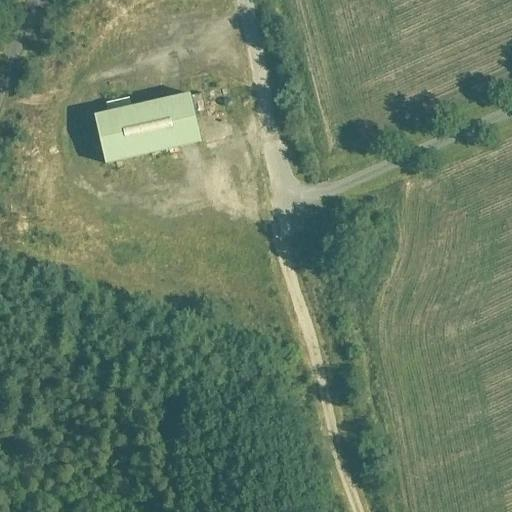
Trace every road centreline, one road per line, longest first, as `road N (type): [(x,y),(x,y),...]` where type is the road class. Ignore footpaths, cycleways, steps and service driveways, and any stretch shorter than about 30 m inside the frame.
road 1 (track): [(354,511),(311,348),(247,0)]
road 2 (unknown): [(0,443),(161,379),(303,305)]
road 3 (track): [(285,203),(371,177),(511,112)]
